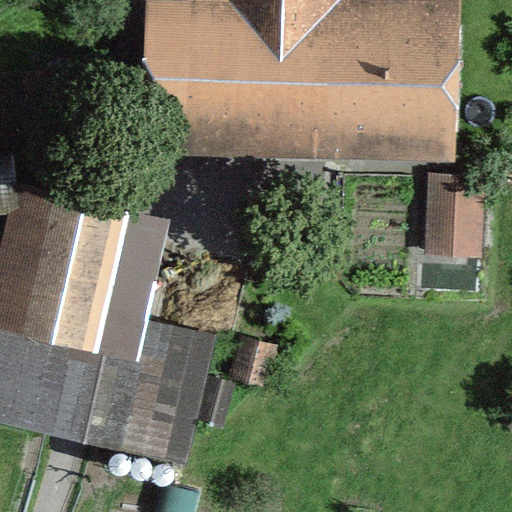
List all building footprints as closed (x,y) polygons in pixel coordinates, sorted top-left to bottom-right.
[(155,18),(153,119),(441,126),(444,23),(328,21),(328,0),(197,0),(197,20),(155,18)] [(42,69),(46,95),(89,89),(84,62),(42,69)] [(0,155),(0,211),(23,209),(17,153),(0,155)] [(109,204),(102,202),(110,168),(53,155),(45,189),(30,185),(0,313),(0,406),(55,420),(76,330),(80,330),(109,204)] [(432,174),(429,224),(479,227),(482,177),(432,174)] [(221,274),(217,304),(247,307),(251,277),(221,274)]
